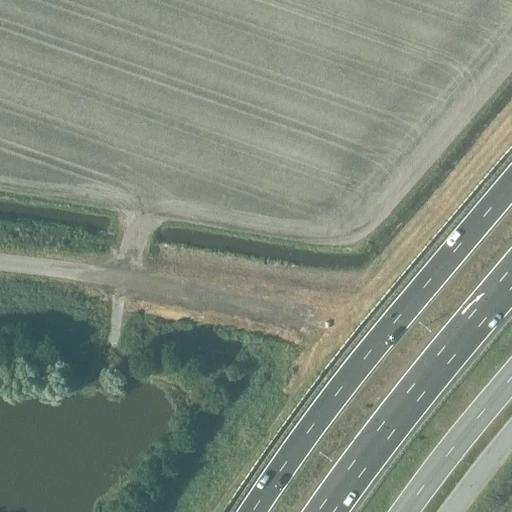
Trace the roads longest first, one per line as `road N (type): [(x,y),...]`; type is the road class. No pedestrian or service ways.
road 1 (trunk): [(511,183),(307,431),(252,511)]
road 2 (trunk): [(325,511),(511,277)]
